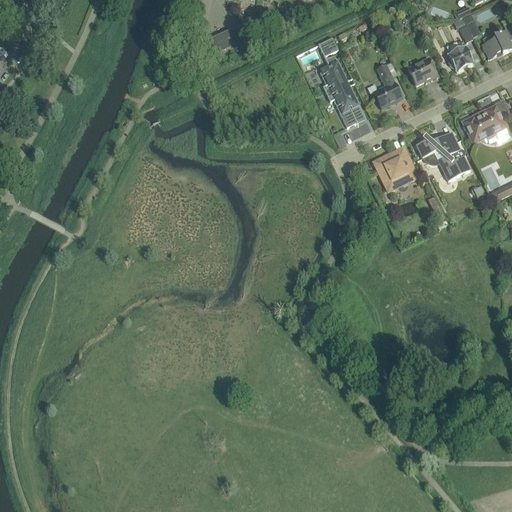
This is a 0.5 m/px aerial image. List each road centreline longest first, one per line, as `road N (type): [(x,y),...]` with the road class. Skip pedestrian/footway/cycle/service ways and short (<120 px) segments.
road 1 (track): [(71,235),(38,285),(8,385),(11,456),(29,511)]
road 2 (residential): [(340,163),(511,68)]
